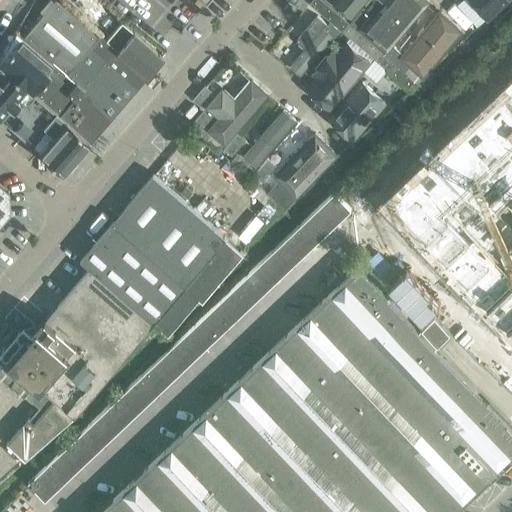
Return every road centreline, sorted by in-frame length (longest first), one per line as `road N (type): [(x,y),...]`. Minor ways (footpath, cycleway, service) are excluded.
road 1 (unclassified): [(52,511),(354,226)]
road 2 (unclassified): [(78,216),(231,37)]
road 3 (unknown): [(354,226),(511,63)]
road 4 (unclassified): [(511,382),(354,226)]
road 5 (unclassified): [(231,37),(344,141)]
